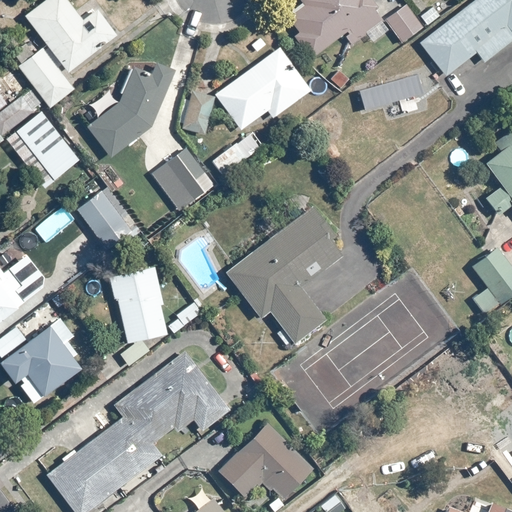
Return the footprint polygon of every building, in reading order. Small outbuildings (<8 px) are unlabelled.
[(81,17),(68,0),(44,0),(25,13),(66,71),(116,36),(96,7),(81,17)] [(390,29),(369,0),(297,0),(280,11),(310,56),(343,34),(350,43),(365,33),(371,42),(390,29)] [(511,39),(511,0),(473,0),(420,42),(445,74),(477,50),(485,60),(511,39)] [(422,27),(405,3),(384,18),(400,42),(422,27)] [(73,88),(40,45),(16,64),(49,107),(73,88)] [(309,90),(278,47),(214,94),(240,129),(266,109),(272,117),(309,90)] [(138,55),(132,67),(128,65),(116,91),(120,93),(117,100),(114,103),(104,90),(77,111),(87,124),(113,157),(147,130),(174,72),(138,55)] [(0,107),(10,100),(0,86),(0,107)] [(0,132),(39,102),(29,89),(0,111),(0,140),(2,139),(0,135),(0,132)] [(215,98),(193,90),(181,127),(202,134),(210,113),(215,98)] [(58,132),(38,110),(3,141),(44,188),(80,157),(58,132)] [(263,145),(252,129),(209,159),(220,175),(263,145)] [(511,141),(485,163),(501,183),(483,197),(495,212),(511,200),(511,201),(511,141)] [(213,184),(187,147),(151,172),(177,210),(213,184)] [(133,225),(106,187),(76,208),(103,247),(133,225)] [(344,255),(311,209),(226,271),(260,318),(269,312),(292,344),(326,320),(301,286),(344,255)] [(511,292),(511,268),(498,247),(471,264),(486,287),(470,297),(480,313),(511,292)] [(49,281),(26,252),(2,271),(0,268),(0,321),(28,299),(49,281)] [(109,278),(129,344),(117,353),(127,367),(201,311),(193,301),(175,315),(177,317),(166,326),(159,305),(165,302),(163,298),(153,265),(109,278)] [(61,317),(50,325),(26,341),(14,325),(0,335),(0,357),(32,403),(75,373),(79,379),(102,363),(90,346),(79,353),(69,339),(74,336),(61,317)] [(229,409),(184,349),(115,402),(125,415),(48,474),(76,511),(86,511),(161,456),(152,444),(173,427),(177,432),(193,419),(201,430),(229,409)] [(309,472),(264,424),(217,469),(244,496),(262,479),(280,499),(309,472)] [(225,511),(212,493),(187,511),(225,511)] [(511,511),(493,503),(489,511),(465,511),(451,506),(448,511),(511,511)]
